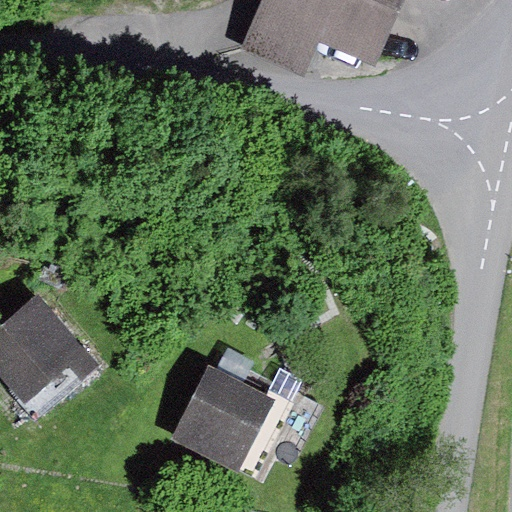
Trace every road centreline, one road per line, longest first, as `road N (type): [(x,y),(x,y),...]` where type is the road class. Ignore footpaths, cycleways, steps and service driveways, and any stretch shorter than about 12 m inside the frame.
road 1 (unclassified): [(0,61),(249,84),(509,138)]
road 2 (unclassified): [(509,138),(447,511)]
